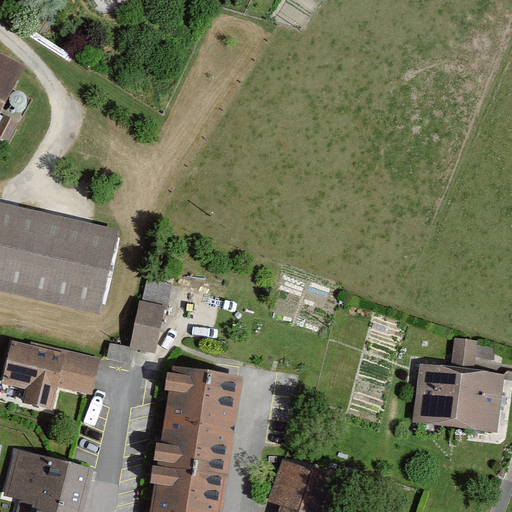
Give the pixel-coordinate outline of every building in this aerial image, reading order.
[(0,110),(23,67),(0,55),(0,110)] [(5,212),(0,210),(0,288),(100,312),(117,238),(5,212)] [(479,338),(458,337),(455,359),(478,362),(479,338)] [(97,366),(10,345),(0,385),(26,391),(23,407),(53,415),(59,392),(84,398),(89,399),(97,366)] [(506,379),(418,374),(413,433),(499,441),(506,379)] [(225,511),(245,388),(168,376),(146,511),(225,511)] [(85,511),(95,479),(13,456),(0,500),(16,504),(13,511),(85,511)] [(307,511),(320,479),(284,465),(268,508),(279,511),(307,511)]
